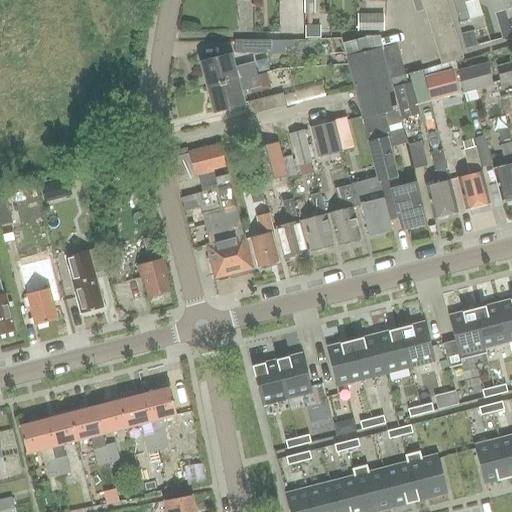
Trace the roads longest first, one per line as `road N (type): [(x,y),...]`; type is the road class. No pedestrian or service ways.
road 1 (residential): [(194,333),(156,148),(155,94),(171,0)]
road 2 (residential): [(511,248),(194,333)]
road 3 (residential): [(194,333),(0,380)]
road 4 (residential): [(234,511),(194,333)]
